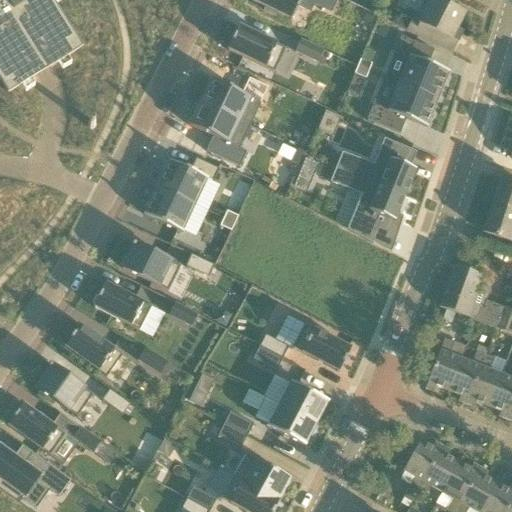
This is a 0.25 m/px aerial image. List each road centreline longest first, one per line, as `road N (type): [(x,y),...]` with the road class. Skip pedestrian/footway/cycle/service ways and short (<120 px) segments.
road 1 (residential): [(203,0),(55,291),(0,369)]
road 2 (tertiary): [(378,394),(434,252),(511,3)]
road 3 (residential): [(378,394),(511,449)]
road 4 (tertiary): [(318,511),(378,394)]
